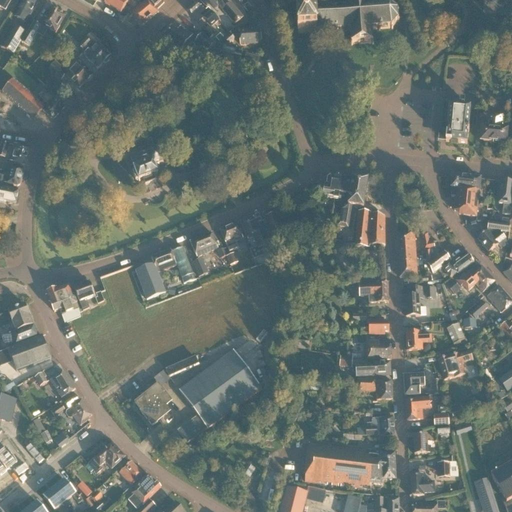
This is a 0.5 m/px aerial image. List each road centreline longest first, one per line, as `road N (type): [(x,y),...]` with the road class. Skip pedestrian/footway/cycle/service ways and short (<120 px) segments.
road 1 (residential): [(404,511),(385,159)]
road 2 (unclassified): [(30,274),(60,275),(140,252),(314,173)]
road 3 (residential): [(314,173),(259,0)]
road 4 (residential): [(107,423),(30,274)]
road 5 (residential): [(511,292),(442,207),(430,162)]
road 6 (residential): [(0,510),(107,423)]
road 7 (residential): [(214,507),(141,460),(107,423)]
road 8 (residential): [(30,274),(29,194),(46,142)]
road 9 (residential): [(46,142),(132,50)]
